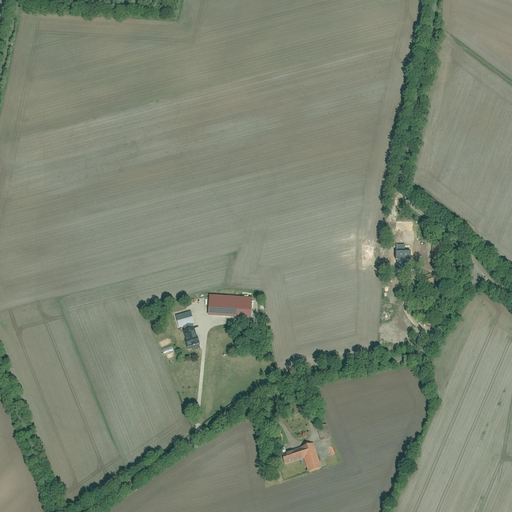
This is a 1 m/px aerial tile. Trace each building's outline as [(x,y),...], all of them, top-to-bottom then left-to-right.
[(388,245),(387,262),(421,263),(422,228),(407,227),(407,246),(388,245)] [(431,275),(420,278),(422,287),(433,283),(431,275)] [(254,298),(211,296),(210,316),(252,319),(254,298)] [(196,311),(177,316),(181,328),(185,327),(193,325),(199,323),(196,311)] [(184,331),(189,348),(201,344),(198,334),(197,335),(195,328),(194,328),(186,330),(184,331)] [(164,355),(174,352),(172,345),(162,348),(164,355)] [(307,413),(305,402),(287,405),(289,416),(307,413)] [(327,426),(317,429),(321,443),(330,440),(327,426)] [(315,444),(282,454),(285,465),(305,459),(309,473),(322,469),(315,444)]
